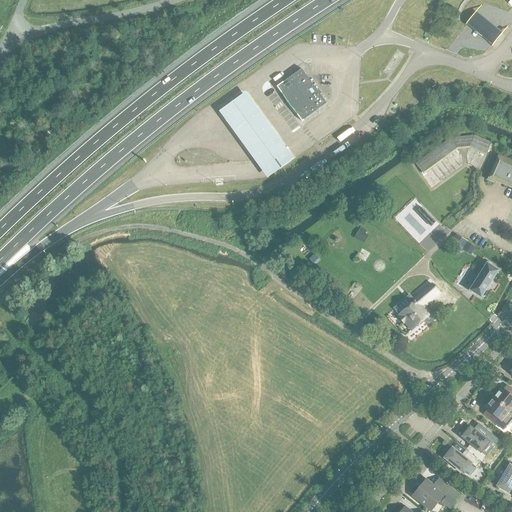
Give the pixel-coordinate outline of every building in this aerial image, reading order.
[(478,12),(468,25),(491,43),(500,31),(478,12)] [(302,69),(277,87),(287,101),(302,121),(327,103),(302,69)] [(245,93),(219,110),(268,178),(294,160),(245,93)] [(487,153),(491,143),(474,135),(450,138),(415,163),(422,172),(454,149),(472,147),(487,153)] [(511,161),(498,155),(488,180),(494,182),(495,180),(511,187),(511,161)] [(362,226),(355,237),(365,243),(370,234),(366,232),(368,229),(362,226)] [(468,242),(465,248),(472,252),(475,247),(468,242)] [(489,288),(493,281),(491,280),(498,270),(487,263),(478,276),(473,273),(464,286),(470,289),(470,290),(481,297),(487,287),(489,288)] [(409,294),(394,308),(400,315),(401,317),(399,318),(404,323),(405,322),(412,330),(418,324),(420,325),(424,321),(424,319),(430,314),(421,304),(426,300),(428,303),(440,293),(432,284),(414,300),(409,294)] [(497,391),(492,397),(511,413),(511,389),(507,385),(503,389),(501,388),(498,392),(497,391)] [(511,418),(511,413),(492,397),(487,403),(488,404),(485,408),(487,409),(483,414),(503,430),(511,418)] [(473,445),(468,451),(481,461),(486,455),(481,451),(489,442),(470,427),(462,437),(473,445)] [(481,461),(468,451),(463,457),(453,448),(445,458),(463,473),(471,464),(475,468),(481,461)] [(511,486),(511,466),(510,465),(497,486),(508,492),(511,486)] [(460,473),(456,478),(461,482),(465,477),(460,473)] [(437,498),(441,493),(426,481),(414,496),(429,508),(433,503),(434,505),(439,499),(437,498)] [(449,486),(444,492),(447,495),(442,502),(451,510),(459,493),(449,486)]
